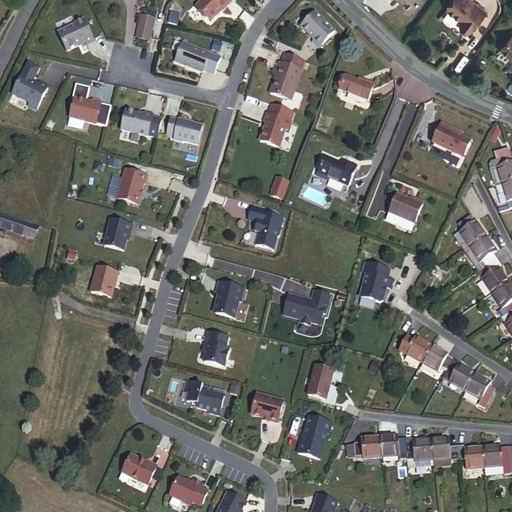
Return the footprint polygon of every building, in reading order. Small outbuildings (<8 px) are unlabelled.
[(222,13),(233,2),(231,0),(204,0),(196,8),(211,23),(221,12),(222,13)] [(419,0),(398,0),(409,11),(419,0)] [(470,32),(486,11),(471,1),(471,0),(454,0),(447,11),(462,21),(461,22),(464,24),(463,27),(470,32)] [(319,50),(335,33),(315,14),(301,28),(315,41),(312,44),(319,50)] [(149,43),(154,20),(142,17),(136,40),(149,43)] [(95,43),(84,21),(75,25),(76,26),(58,35),(67,53),(84,45),(86,47),(95,43)] [(511,34),(500,49),(511,59),(511,34)] [(215,77),(221,60),(182,44),(175,64),(203,74),(203,72),(215,77)] [(291,102),(305,63),(285,56),(282,64),(279,64),(275,77),(276,77),(270,95),(291,102)] [(36,112),(48,89),(40,85),(39,86),(22,77),(12,96),(30,105),(28,108),(36,112)] [(368,103),(374,86),(365,82),(364,85),(358,83),(346,78),(340,92),(368,103)] [(95,126),(101,104),(93,101),(92,104),(74,100),(69,120),(95,126)] [(292,113),(294,114),(295,114),(272,106),(269,115),(268,115),(264,124),(266,125),(260,143),(280,150),(286,131),(289,133),(289,132),(288,132),(291,124),(292,124),(292,123),(291,123),(289,122),(292,113)] [(144,113),(143,116),(126,112),(121,132),(148,138),(153,115),(144,113)] [(198,147),(202,127),(188,124),(188,123),(179,121),(178,121),(171,120),(166,140),(182,144),(182,143),(198,147)] [(463,159),(471,141),(460,136),(454,133),(455,131),(442,125),(432,144),(463,159)] [(511,182),(511,163),(508,149),(494,154),(496,161),(499,168),(497,169),(503,186),(511,182)] [(350,187),(358,166),(348,162),(346,167),(343,165),(326,159),(318,178),(328,181),(329,179),(350,187)] [(499,168),(496,161),(492,162),(490,165),(491,170),(497,169),(499,168)] [(137,208),(143,186),(144,186),(146,178),(124,172),(116,202),(137,208)] [(278,179),(273,192),(284,197),(290,184),(278,179)] [(511,209),(511,182),(503,186),(495,188),(498,196),(505,194),(510,210),(511,209)] [(273,192),(271,197),(283,202),(284,197),(273,192)] [(410,233),(422,206),(409,201),(397,195),(385,222),(410,233)] [(423,204),(410,198),(409,201),(422,206),(423,204)] [(0,215),(0,209),(1,206),(0,205),(0,229),(35,240),(39,227),(0,215)] [(277,237),(281,220),(271,218),(271,219),(267,218),(268,214),(250,209),(247,222),(256,224),(253,234),(257,234),(254,247),(272,252),(276,237),(277,237)] [(461,254),(486,237),(475,222),(472,224),(468,218),(456,226),(460,232),(451,239),(461,254)] [(124,254),(128,237),(130,238),(132,229),(111,224),(104,250),(124,254)] [(497,261),(493,254),(496,252),(486,237),(461,254),(476,275),(497,261)] [(509,285),(498,268),(501,266),(497,261),(476,275),(474,277),(489,298),(509,285)] [(389,287),(391,278),(385,277),(387,268),(363,263),(361,272),(364,273),(359,297),(378,302),(381,300),(383,292),(382,291),(383,286),(389,287)] [(111,300),(116,284),(118,275),(97,270),(91,296),(111,300)] [(511,312),(511,288),(509,285),(489,298),(499,313),(495,316),(499,322),(511,312)] [(241,307),(245,294),(219,287),(217,298),(219,298),(214,316),(216,319),(234,323),(239,306),(241,307)] [(326,316),(330,297),(314,293),(312,303),(310,302),(310,304),(306,303),(306,301),(289,297),(283,318),(301,323),(300,326),(310,328),(311,325),(321,328),(323,316),(326,316)] [(511,312),(499,322),(511,340),(511,312)] [(224,372),(229,353),(226,352),(228,342),(208,337),(205,348),(209,349),(207,357),(204,367),(224,372)] [(422,364),(432,347),(416,338),(414,341),(407,338),(399,352),(422,364)] [(447,373),(454,360),(448,357),(448,356),(432,347),(422,364),(438,373),(441,370),(447,373)] [(465,393),(475,375),(458,366),(460,364),(454,360),(447,373),(443,380),(465,393)] [(324,403),(332,374),(313,369),(306,399),(324,403)] [(495,390),(489,387),(491,384),(475,375),(465,393),(481,401),(478,407),(484,410),(495,390)] [(220,420),(225,401),(212,397),(213,395),(203,392),(204,390),(188,386),(185,396),(190,397),(187,406),(198,409),(197,412),(211,416),(211,418),(220,420)] [(277,427),(283,406),(257,399),(251,419),(263,422),(269,424),(268,425),(277,427)] [(320,464),(327,438),(328,438),(331,427),(308,422),(302,447),(301,446),(298,459),(320,464)] [(407,462),(405,440),(398,441),(398,437),(380,439),(381,459),(399,457),(400,462),(407,462)] [(381,459),(380,439),(360,440),(361,444),(354,445),(355,459),(363,458),(363,461),(381,459)] [(433,461),(431,441),(412,442),(412,439),(405,440),(407,462),(414,461),(415,469),(431,468),(431,461),(433,461)] [(459,462),(457,448),(450,448),(449,440),(431,441),(433,461),(451,460),(451,462),(459,462)] [(485,469),(484,449),(464,451),(464,447),(457,448),(459,462),(466,461),(467,470),(485,469)] [(511,465),(511,466),(509,450),(501,451),(501,447),(484,449),(485,469),(486,477),(511,475),(511,465)] [(149,487),(157,471),(129,458),(122,474),(149,487)] [(451,462),(451,460),(433,461),(433,469),(452,467),(451,462)] [(209,495),(201,491),(202,487),(194,483),(192,487),(179,480),(171,498),(192,509),(194,505),(202,509),(209,495)] [(243,511),(247,505),(228,496),(220,511),(243,511)] [(334,511),(337,505),(318,497),(315,505),(316,505),(312,511),(334,511)]
